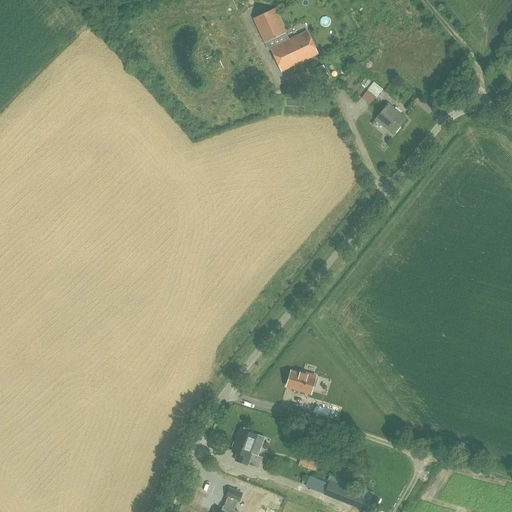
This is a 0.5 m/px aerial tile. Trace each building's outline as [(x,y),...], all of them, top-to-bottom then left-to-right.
[(282,71),(318,54),(307,31),(287,41),(283,34),(286,33),(275,8),(253,18),(268,50),(271,49),(282,71)] [(325,65),(316,69),(322,82),(331,78),(325,65)] [(374,82),(368,90),(361,98),(370,106),(377,98),(383,90),(374,82)] [(216,116),(226,112),(222,101),(211,105),(213,110),(185,121),(190,135),(219,123),(216,116)] [(394,133),(406,118),(388,104),(376,119),(394,133)] [(293,370),(282,383),(303,399),(314,384),(302,374),(300,376),(293,370)] [(249,452),(256,435),(241,429),(236,442),(235,441),(234,442),(232,446),(233,448),(234,448),(233,451),(237,453),(235,460),(247,464),(252,453),(249,452)] [(317,462),(309,460),(307,467),(314,470),(317,462)] [(327,483),(309,477),(306,486),(326,493),(325,494),(348,503),(366,510),(373,492),(330,475),(327,483)] [(230,489),(227,496),(239,501),(242,493),(230,489)]
